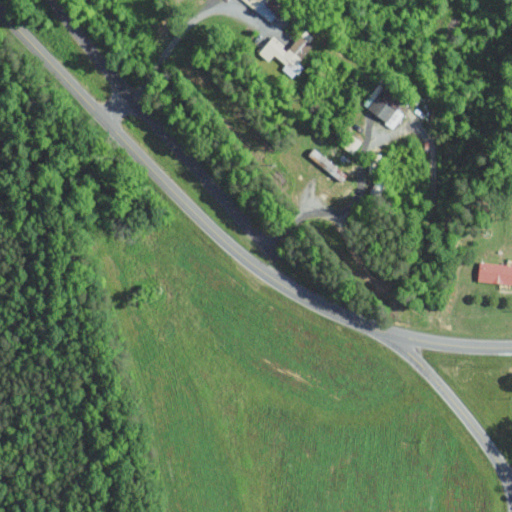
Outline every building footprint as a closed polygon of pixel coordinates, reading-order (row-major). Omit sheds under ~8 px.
[(246,0),(245,2),(268,20),(281,4),(276,0),(246,0)] [(258,52),(268,60),(273,54),(284,64),(281,68),(292,78),(302,65),(297,61),(315,38),(304,28),(288,48),(271,35),(258,52)] [(392,127),(401,113),(395,109),(401,100),(377,83),(361,106),(392,127)] [(360,141),(351,134),(341,146),(351,153),(360,141)] [(475,280),(510,285),(511,271),(511,265),(478,260),(475,280)]
